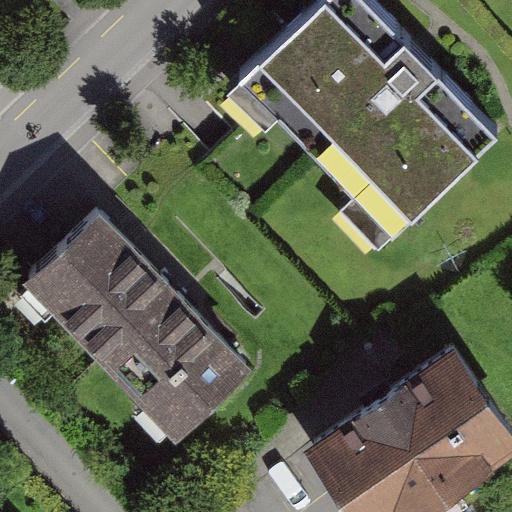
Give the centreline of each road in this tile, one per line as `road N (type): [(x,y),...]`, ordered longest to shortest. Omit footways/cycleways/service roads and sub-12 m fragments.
road 1 (residential): [(0,171),(175,0)]
road 2 (residential): [(0,405),(100,511)]
